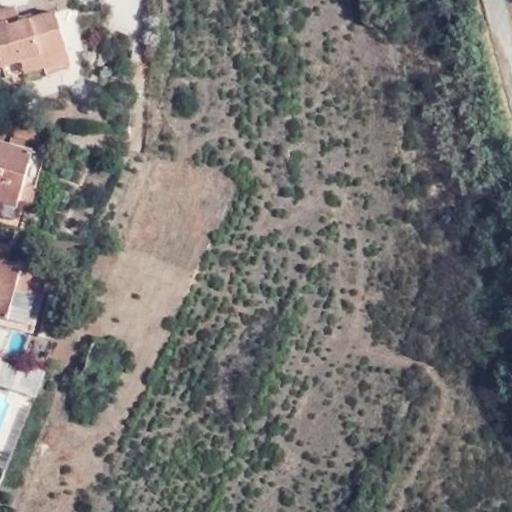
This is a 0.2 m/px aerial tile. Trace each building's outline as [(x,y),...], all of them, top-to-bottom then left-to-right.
[(21,60),(42,54),(43,59),(68,51),(56,11),(20,22),(16,6),(0,10),(0,56),(3,65),(21,60)] [(42,54),(21,60),(25,72),(70,58),(68,51),(43,59),(42,54)] [(15,124),(11,140),(47,149),(51,134),(15,124)] [(0,203),(17,208),(20,199),(32,202),(47,149),(11,140),(9,145),(0,141),(0,203)] [(0,244),(0,317),(30,324),(43,270),(8,262),(12,247),(0,244)]
